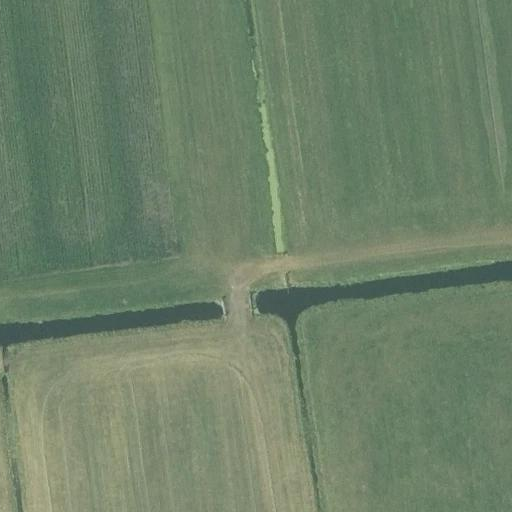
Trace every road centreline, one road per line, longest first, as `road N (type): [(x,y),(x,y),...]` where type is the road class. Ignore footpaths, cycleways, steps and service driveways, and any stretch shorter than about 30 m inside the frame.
road 1 (track): [(511,244),(0,310)]
road 2 (track): [(234,284),(267,511)]
